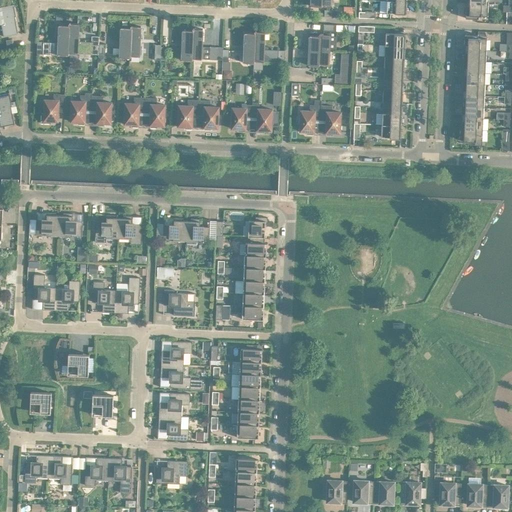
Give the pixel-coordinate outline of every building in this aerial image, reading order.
[(406,2),(387,1),(387,13),(407,14),(407,13),(405,13),(405,11),(407,11),(407,1),(406,1),(406,2)] [(15,17),(16,17),(14,4),(0,7),(0,24),(2,24),(4,37),(18,34),(15,17)] [(488,4),(469,4),(469,8),(466,8),(465,18),(478,19),(479,16),(487,16),(488,4)] [(99,55),(99,44),(99,43),(99,37),(92,36),(91,42),(80,42),(80,35),(78,35),(79,24),(69,23),(69,25),(68,53),(92,54),(99,55)] [(68,55),(68,53),(69,25),(59,25),(58,43),(44,42),(37,41),(37,54),(68,55)] [(130,26),(130,28),(131,28),(130,56),(140,56),(140,55),(141,55),(141,47),(140,47),(141,27),(130,26)] [(131,28),(130,28),(121,28),(120,48),(118,48),(118,56),(120,56),(120,58),(130,58),(130,56),(131,28)] [(192,29),(192,31),(193,31),(191,59),(192,59),(201,59),(202,57),(203,58),(203,50),(202,50),(203,29),(192,29)] [(193,31),(192,31),(183,30),(182,51),(180,51),(180,59),(182,59),(181,60),(192,61),(192,59),(191,59),(193,31)] [(254,31),(254,33),(255,33),(253,61),(254,61),(284,63),(285,50),(263,50),(263,45),(264,45),(265,32),(254,31)] [(255,33),(254,33),(245,33),(244,53),(242,53),(242,61),(243,61),(243,63),(254,63),(254,61),(253,61),(255,33)] [(386,33),(385,45),(404,46),(405,47),(405,37),(404,37),(404,35),(406,35),(406,34),(386,33)] [(309,48),(309,50),(329,51),(329,35),(319,34),(319,36),(309,36),(309,38),(308,38),(307,48),(309,48)] [(468,45),(468,49),(486,50),(487,38),(478,38),(478,35),(465,34),(464,45),(468,45)] [(385,45),(385,56),(403,57),(403,58),(405,58),(405,49),(404,49),(404,46),(385,45)] [(464,54),(464,61),(486,62),(486,50),(468,49),(467,54),(464,54)] [(329,51),(309,50),(308,66),(319,66),(319,64),(328,65),(328,62),(330,62),(330,53),(329,53),(329,51)] [(335,74),(334,83),(350,84),(352,54),(342,53),(340,74),(335,74)] [(385,56),(384,68),(403,69),(404,69),(404,60),(403,60),(403,58),(403,57),(385,56)] [(467,68),(467,72),(485,73),(486,62),(464,61),(463,68),(467,68)] [(384,68),(384,79),(402,80),(402,81),(404,81),(404,71),(403,71),(403,69),(384,68)] [(463,77),(463,84),(485,84),(485,73),(467,72),(466,77),(463,77)] [(384,79),(383,91),(402,91),(402,92),(403,92),(404,83),(402,83),(402,81),(402,80),(384,79)] [(236,83),(236,92),(244,93),(244,84),(236,83)] [(466,91),(466,95),(484,96),(485,84),(463,84),(462,90),(466,91)] [(383,91),(383,102),(401,103),(403,104),(403,94),(402,94),(402,92),(402,91),(383,91)] [(85,110),(91,111),(92,96),(92,93),(85,93),(85,95),(81,95),(80,101),(72,101),(71,122),(77,122),(77,125),(85,125),(85,110)] [(53,100),(45,100),(44,113),(41,113),(41,123),(51,124),(52,121),(58,121),(58,109),(64,110),(64,112),(65,95),(54,94),(53,100)] [(0,126),(0,127),(14,124),(11,107),(12,107),(10,95),(0,96),(0,126)] [(462,100),(462,106),(484,107),(484,96),(466,95),(465,100),(462,100)] [(92,96),(91,111),(97,111),(96,126),(104,126),(104,123),(111,123),(111,102),(103,102),(103,96),(92,96)] [(139,113),(145,113),(145,98),(134,98),(134,104),(125,103),(124,124),(131,124),(130,127),(138,127),(139,113)] [(145,98),(145,113),(151,113),(150,128),(158,128),(158,125),(164,126),(165,105),(156,104),(157,98),(145,98)] [(192,115),(198,115),(199,100),(188,100),(188,106),(179,105),(178,126),(184,127),(184,129),(192,130),(192,115)] [(199,100),(198,115),(204,115),(204,130),(211,130),(211,128),(218,128),(219,107),(210,107),(210,101),(199,100)] [(314,120),(320,120),(321,106),(321,101),(315,100),(314,105),(310,105),(310,111),(301,111),(300,131),(306,132),(306,134),(314,135),(314,120)] [(383,102),(382,113),(401,114),(401,115),(402,115),(403,106),(401,106),(401,103),(383,102)] [(252,105),(252,118),(258,118),(257,132),(265,133),(265,130),(271,130),(272,125),(278,126),(278,112),(272,112),(272,109),(264,109),(264,103),(253,103),(252,105)] [(246,117),(252,118),(252,105),(246,105),(246,108),(232,108),(232,129),(238,129),(238,132),(245,132),(246,117)] [(321,106),(320,120),(326,121),(326,135),(333,136),(334,133),(340,133),(341,112),(332,112),(332,106),(321,106)] [(465,113),(465,118),(483,119),(484,107),(462,106),(461,113),(465,113)] [(382,113),(382,125),(400,126),(402,126),(402,117),(401,117),(401,115),(401,114),(382,113)] [(461,122),(461,129),(483,130),(483,119),(465,118),(464,122),(461,122)] [(400,126),(382,125),(381,137),(390,137),(389,138),(400,139),(400,138),(401,138),(402,128),(400,128),(400,126)] [(483,130),(461,129),(460,136),(464,136),(464,141),(475,142),(475,145),(482,145),(483,130)] [(36,235),(59,236),(60,215),(56,215),(56,213),(47,212),(47,220),(36,219),(36,235)] [(60,215),(59,236),(82,237),(83,221),(72,221),(73,214),(63,213),(63,216),(60,215)] [(95,237),(119,238),(119,218),(116,218),(116,215),(107,215),(106,222),(96,222),(95,237)] [(119,218),(119,238),(131,239),(131,244),(142,244),(142,224),(132,224),(132,216),(123,216),(123,218),(119,218)] [(248,237),(250,237),(265,238),(265,231),(261,231),(261,227),(265,227),(265,224),(267,224),(268,218),(256,217),(255,221),(249,220),(248,237)] [(163,240),(186,241),(187,221),(183,221),(183,218),(174,218),(174,225),(164,225),(163,240)] [(187,221),(186,241),(187,241),(187,244),(197,245),(197,241),(209,242),(210,227),(200,227),(200,219),(191,219),(191,221),(187,221)] [(245,243),(245,256),(266,257),(266,249),(264,249),(264,244),(266,244),(266,246),(267,244),(264,244),(265,238),(250,237),(249,243),(245,243)] [(245,256),(244,268),(265,269),(266,261),(263,261),(264,257),(265,257),(265,258),(266,258),(266,257),(245,256)] [(89,265),(89,273),(97,273),(97,265),(89,265)] [(244,268),(244,281),(265,282),(265,274),(263,274),(263,270),(265,270),(265,271),(265,269),(244,268)] [(43,310),(56,310),(57,288),(44,287),(45,275),(34,274),(33,299),(43,300),(43,310)] [(116,290),(115,313),(128,313),(129,304),(139,304),(140,278),(129,277),(128,291),(116,290)] [(57,288),(56,310),(69,311),(69,301),(79,301),(80,281),(69,280),(69,288),(57,288)] [(102,312),(115,313),(116,290),(104,290),(104,282),(93,281),(92,302),(103,302),(102,312)] [(244,281),(243,293),(264,294),(265,287),(262,287),(263,282),(264,282),(264,283),(265,283),(265,282),(244,281)] [(195,301),(187,301),(188,293),(175,293),(175,290),(164,290),(164,305),(174,305),(173,315),(194,316),(195,301)] [(243,293),(243,306),(264,307),(264,299),(262,299),(262,295),(264,295),(264,296),(264,294),(243,293)] [(264,307),(243,306),(242,319),(263,320),(264,312),(261,312),(261,307),(263,307),(263,309),(264,309),(264,307)] [(162,351),(161,364),(184,365),(184,353),(192,353),(192,342),(172,341),(171,351),(162,351)] [(241,349),(240,362),(261,362),(262,355),(259,355),(260,349),(258,349),(246,349),(241,349)] [(72,372),(88,373),(88,359),(72,359),(72,372)] [(240,362),(240,374),(261,375),(261,367),(259,367),(259,363),(261,363),(261,364),(261,362),(240,362)] [(184,365),(161,364),(161,377),(170,377),(170,387),(202,389),(203,380),(191,379),(191,377),(183,377),(184,365)] [(240,374),(239,387),(260,388),(261,380),(258,380),(259,375),(260,376),(260,377),(261,377),(261,375),(240,374)] [(239,387),(239,399),(260,400),(260,392),(258,392),(258,388),(260,388),(260,389),(260,388),(239,387)] [(159,403),(159,416),(181,417),(182,404),(190,405),(190,394),(170,393),(169,403),(159,403)] [(113,395),(107,395),(106,395),(106,399),(96,399),(96,413),(112,413),(113,396),(113,395)] [(34,410),(50,411),(51,397),(34,396),(34,410)] [(239,399),(238,412),(259,413),(260,405),(257,405),(257,401),(259,401),(259,402),(260,402),(260,400),(239,399)] [(238,412),(238,425),(259,425),(259,418),(257,418),(257,413),(259,413),(259,414),(259,413),(238,412)] [(181,417),(159,416),(158,429),(168,429),(168,439),(188,440),(189,429),(181,429),(181,417)] [(259,425),(238,425),(237,438),(258,438),(259,430),(256,430),(256,426),(258,426),(258,427),(259,427),(259,425)] [(36,478),(48,478),(49,456),(36,455),(36,462),(26,462),(25,483),(36,483),(36,478)] [(49,456),(48,478),(61,479),(60,484),(71,485),(71,483),(72,475),(72,464),(62,463),(62,456),(49,456)] [(96,480),(108,481),(109,458),(96,458),(96,465),(86,465),(85,485),(96,486),(96,480)] [(109,458),(108,481),(120,481),(120,493),(131,493),(132,466),(122,466),(122,459),(109,458)] [(236,458),(235,471),(257,472),(257,465),(255,464),(255,459),(236,458)] [(157,467),(156,482),(180,483),(180,476),(187,476),(188,461),(167,460),(167,468),(157,467)] [(235,471),(235,484),(256,485),(257,477),(254,477),(254,473),(256,473),(256,474),(257,474),(257,472),(235,471)] [(340,503),(347,504),(348,481),(328,480),(327,502),(340,502),(340,503)] [(366,504),(373,504),(374,481),(355,480),(354,502),(366,502),(366,504)] [(374,481),(373,504),(380,504),(380,503),(393,504),(394,482),(374,481)] [(407,503),(419,504),(420,498),(420,488),(420,483),(400,482),(399,504),(407,505),(407,503)] [(453,506),(460,506),(461,483),(441,483),(440,504),(453,504),(453,506)] [(235,484),(234,497),(256,498),(256,490),(254,490),(254,485),(256,485),(256,486),(256,485),(235,484)] [(480,507),(487,507),(488,485),(469,484),(468,505),(480,506),(480,507)] [(488,485),(487,507),(494,507),(494,506),(507,507),(508,485),(488,485)] [(79,497),(79,505),(88,505),(88,497),(79,497)] [(234,497),(234,509),(255,510),(256,502),(253,502),(253,498),(255,498),(255,499),(256,499),(256,498),(234,497)]
